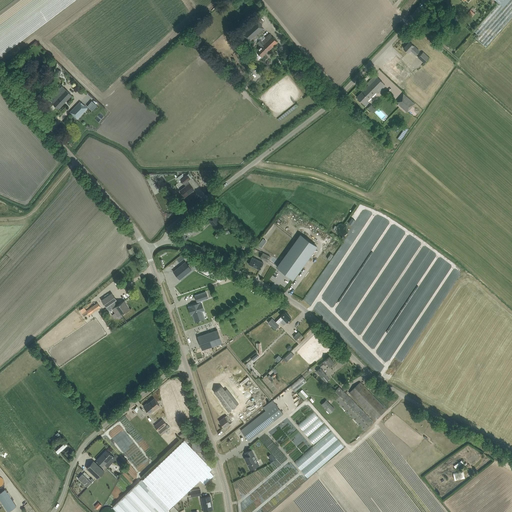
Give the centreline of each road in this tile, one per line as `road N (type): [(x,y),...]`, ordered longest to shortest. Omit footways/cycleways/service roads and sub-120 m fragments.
road 1 (unclassified): [(511,460),(368,371),(286,293),(165,241)]
road 2 (unclassified): [(165,241),(173,224),(328,99),(420,0)]
road 3 (tertiary): [(146,250),(0,76)]
road 4 (unclassified): [(53,511),(88,439),(185,362)]
road 5 (tertiary): [(228,511),(185,362)]
